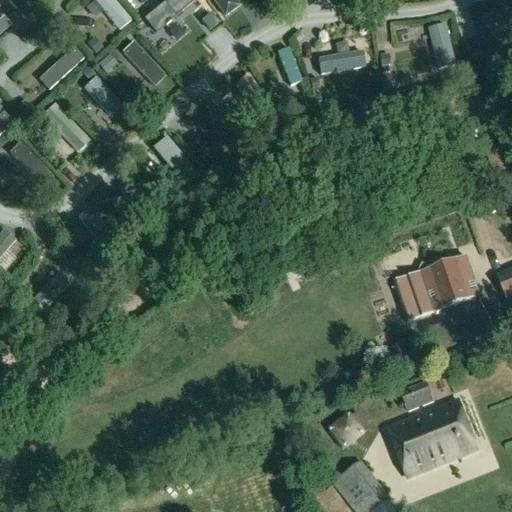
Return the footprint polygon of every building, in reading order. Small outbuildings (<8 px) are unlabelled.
[(3,0),(25,22),(37,11),(25,0),(3,0)] [(118,33),(130,23),(110,0),(98,0),(94,4),(118,33)] [(208,35),(186,10),(177,17),(200,43),(208,35)] [(511,34),(495,11),(484,20),(509,54),(511,51),(511,34)] [(430,30),(441,73),(455,70),(444,27),(430,30)] [(153,39),(176,67),(185,59),(162,32),(153,39)] [(94,39),(86,46),(94,55),(101,49),(94,39)] [(153,90),(165,79),(134,46),(122,56),(153,90)] [(481,55),(479,47),(469,50),(471,58),(481,55)] [(38,83),(49,94),(83,63),(72,51),(38,83)] [(302,84),(288,51),(276,56),(289,89),(302,84)] [(322,76),(361,70),(359,54),(319,61),(322,76)] [(390,68),(389,56),(381,57),(382,69),(390,68)] [(233,87),(260,127),(274,118),(247,78),(233,87)] [(84,91),(111,119),(123,108),(95,79),(84,91)] [(312,98),(324,96),(320,80),(309,83),(312,98)] [(280,98),(270,102),(273,110),(283,106),(280,98)] [(34,110),(24,101),(18,109),(27,117),(34,110)] [(42,117),(78,156),(90,145),(54,106),(42,117)] [(209,114),(196,125),(226,162),(239,151),(209,114)] [(2,115),(0,116),(0,138),(12,127),(2,115)] [(248,128),(240,133),(245,142),(254,136),(248,128)] [(199,175),(168,138),(155,148),(186,186),(199,175)] [(511,142),(483,154),(501,202),(511,197),(511,142)] [(20,146),(9,157),(41,190),(53,179),(20,146)] [(205,175),(212,184),(220,178),(212,168),(205,175)] [(395,200),(404,197),(398,180),(389,183),(395,200)] [(161,220),(130,183),(118,193),(149,230),(161,220)] [(169,198),(162,204),(170,212),(177,207),(169,198)] [(120,246),(89,210),(77,220),(108,257),(120,246)] [(123,218),(114,224),(120,232),(129,226),(123,218)] [(0,261),(6,254),(16,244),(4,233),(0,237),(0,261)] [(466,259),(394,284),(408,323),(479,297),(466,259)] [(511,269),(497,276),(511,311),(511,310),(511,269)] [(71,285),(68,282),(68,280),(64,276),(62,276),(60,274),(30,305),(42,316),(71,285)] [(14,292),(7,300),(18,310),(25,302),(14,292)] [(493,334),(485,312),(427,333),(435,355),(493,334)] [(407,480),(479,452),(459,402),(425,415),(422,407),(434,403),(426,383),(401,393),(408,413),(414,410),(417,418),(387,430),(407,480)] [(367,432),(353,414),(331,433),(348,453),(367,437),(364,434),(367,432)] [(362,465),(333,485),(354,511),(370,511),(388,499),(362,465)]
